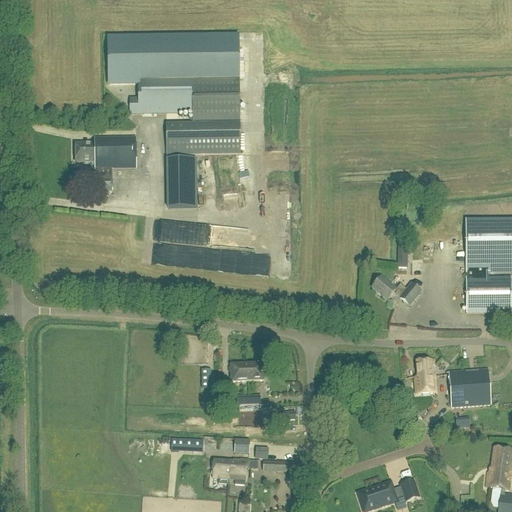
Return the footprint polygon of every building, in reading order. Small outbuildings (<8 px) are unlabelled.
[(195,124),(239,123),(238,38),(108,40),(109,86),(109,81),(138,80),(138,81),(138,100),(130,100),(130,115),(138,115),(195,114),(195,124)] [(242,155),(242,133),(169,135),(169,158),(242,155)] [(272,138),(272,145),(279,145),(279,150),(288,150),(288,138),(272,138)] [(112,192),(112,171),(111,139),(94,140),(94,146),(76,147),(76,164),(87,164),(87,166),(95,166),(95,171),(96,171),(97,192),(112,192)] [(111,139),(112,171),(136,170),(135,139),(111,139)] [(167,161),(167,210),(197,210),(196,160),(167,161)] [(511,222),(465,223),(466,275),(468,275),(468,279),(466,279),(466,314),(511,314),(511,307),(511,306),(511,287),(511,288),(511,279),(487,279),(487,275),(511,274),(511,222)] [(210,247),(211,230),(183,227),(183,232),(172,231),(172,227),(169,227),(168,243),(210,247)] [(413,228),(404,228),(405,250),(413,250),(413,228)] [(291,282),(295,254),(256,248),(255,256),(181,245),(180,252),(173,251),(173,246),(160,244),(159,252),(151,251),(150,258),(146,258),(145,261),(157,263),(158,253),(164,254),(164,253),(175,255),(174,263),(254,275),(254,277),(291,282)] [(396,291),(380,278),(371,290),(387,302),(393,295),(409,308),(421,293),(411,285),(406,291),(400,286),(396,291)] [(416,363),(417,379),(435,377),(433,361),(416,363)] [(250,383),(250,366),(230,367),(231,384),(249,383),(250,383)] [(263,366),(250,366),(250,383),(249,383),(264,383),(263,366)] [(201,371),(201,390),(211,390),(211,371),(201,371)] [(491,407),(489,371),(448,374),(451,410),(491,407)] [(436,394),(435,377),(417,379),(413,379),(415,396),(436,394)] [(260,406),(260,397),(235,398),(235,407),(260,406)] [(260,412),(240,413),(240,426),(261,425),(260,412)] [(250,457),(251,447),(236,447),(236,456),(250,457)] [(511,457),(511,452),(494,450),(491,475),(488,475),(486,490),(501,491),(498,511),(511,511),(511,496),(505,496),(505,492),(509,492),(511,475),(510,474),(511,457)] [(212,480),(229,481),(230,474),(235,474),(235,471),(240,471),(240,464),(240,463),(214,461),(212,480)] [(240,461),(240,463),(240,464),(240,471),(235,471),(235,474),(230,474),(229,481),(235,481),(235,486),(245,487),(245,482),(247,482),(248,471),(258,471),(258,464),(249,463),(249,461),(240,461)] [(289,465),(262,463),(262,474),(289,475),(289,465)] [(419,499),(414,483),(400,488),(401,489),(400,489),(393,491),(391,484),(380,487),(380,490),(369,494),(368,491),(357,495),(362,511),(371,511),(397,504),(397,501),(403,499),(404,499),(405,503),(419,499)]
